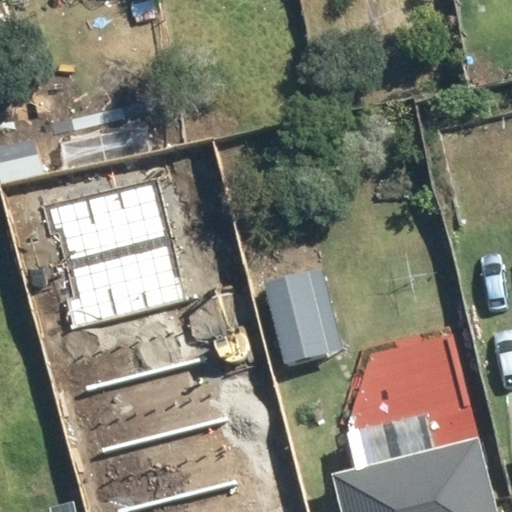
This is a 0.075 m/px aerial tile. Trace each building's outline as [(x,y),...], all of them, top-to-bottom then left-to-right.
[(30,281),(42,317),(172,274),(160,238),(30,281)] [(320,278),(262,292),(283,376),(341,361),(320,278)] [(174,324),(137,335),(155,397),(192,386),(174,324)] [(126,340),(56,358),(81,451),(150,433),(126,340)] [(498,511),(481,443),(330,479),(338,511),(498,511)] [(255,511),(248,483),(134,511),(255,511)]
